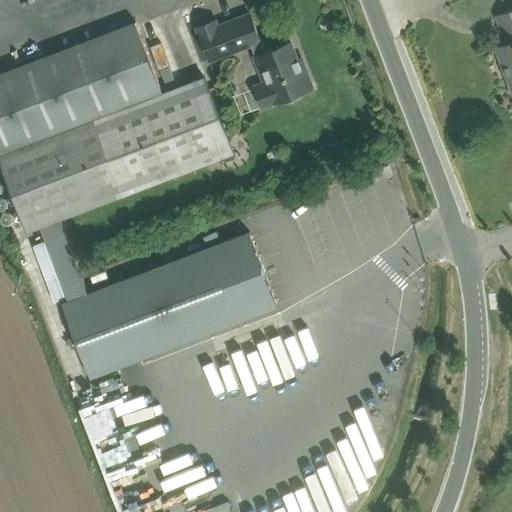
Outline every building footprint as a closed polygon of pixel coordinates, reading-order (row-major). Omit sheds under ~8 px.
[(511,85),(511,9),(498,15),(508,43),(498,47),(511,85)] [(215,19),(198,26),(200,33),(210,59),(251,43),(265,79),(253,84),(254,87),(258,99),(261,106),(262,110),(275,105),(274,102),(286,98),(290,99),(299,96),(300,92),(313,87),(305,67),(301,69),(297,57),(291,41),(265,51),(251,13),(218,26),(215,19)] [(135,20),(0,71),(0,155),(27,230),(41,225),(54,258),(60,275),(69,299),(63,302),(92,376),(278,305),(250,231),(89,292),(81,272),(61,217),(117,195),(89,120),(93,119),(163,92),(161,88),(135,20)] [(93,119),(89,120),(117,195),(122,194),(215,158),(234,151),(205,76),(187,83),(163,92),(93,119)] [(378,335),(374,395),(406,397),(410,319),(381,318),(380,335),(378,335)] [(313,325),(195,359),(208,404),(326,370),(313,325)] [(260,511),(333,511),(323,479),(309,484),(310,485),(299,489),(302,498),(260,511)]
